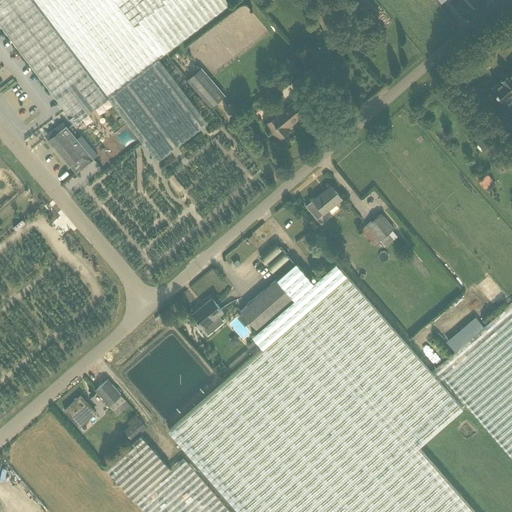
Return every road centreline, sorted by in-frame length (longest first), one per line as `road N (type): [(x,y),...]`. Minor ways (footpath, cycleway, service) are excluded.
road 1 (unclassified): [(151,305),(506,0)]
road 2 (unclassified): [(151,305),(0,130)]
road 3 (unclassified): [(0,441),(151,305)]
